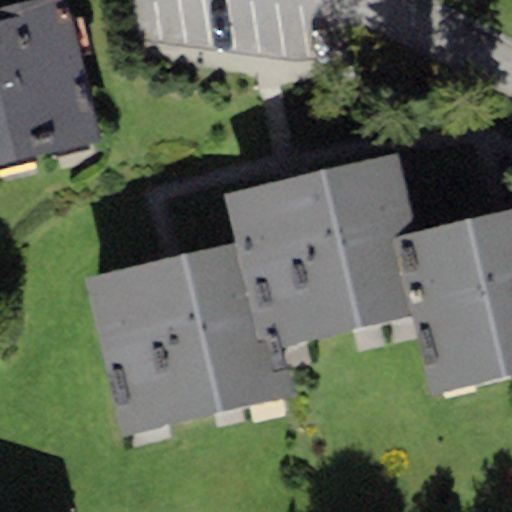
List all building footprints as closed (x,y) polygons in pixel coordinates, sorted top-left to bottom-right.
[(0,13),(28,128),(2,135),(9,164),(122,137),(89,0),(8,0),(0,2),(0,13)] [(0,135),(2,135),(28,128),(0,13),(0,135)] [(321,184),(248,198),(257,254),(274,348),(428,320),(414,241),(400,170),(321,184)] [(511,223),(414,241),(428,320),(443,398),(511,385),(511,223)] [(257,254),(92,284),(121,445),(286,415),(274,348),(257,254)]
